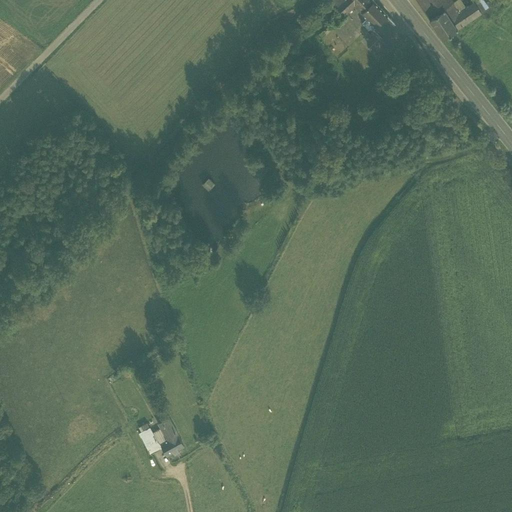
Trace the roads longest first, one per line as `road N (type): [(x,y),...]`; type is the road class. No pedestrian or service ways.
road 1 (track): [(502,130),(453,161),(315,193)]
road 2 (secondary): [(511,142),(397,0)]
road 3 (track): [(161,477),(128,430),(38,511)]
road 4 (unclassified): [(94,0),(0,97)]
